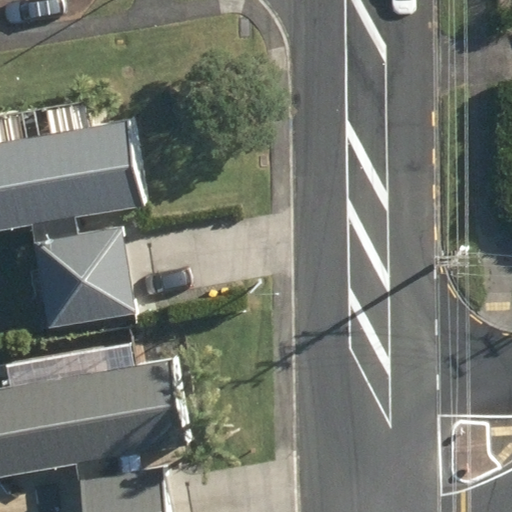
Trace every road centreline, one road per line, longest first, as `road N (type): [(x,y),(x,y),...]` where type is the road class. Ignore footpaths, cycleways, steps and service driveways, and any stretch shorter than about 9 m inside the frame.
road 1 (unclassified): [(391,381),(369,47),(359,0)]
road 2 (unclassified): [(392,511),(391,381)]
road 3 (tertiary): [(391,381),(511,378)]
